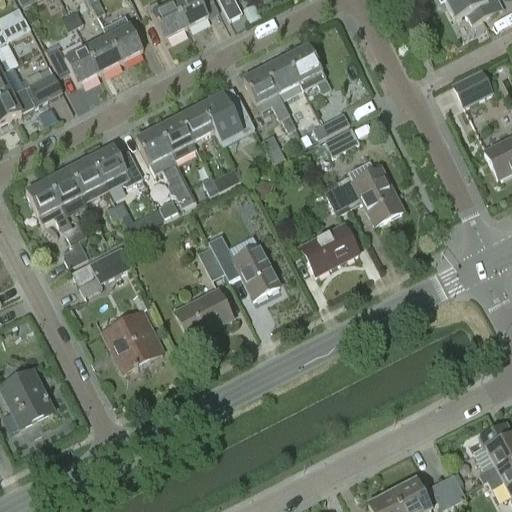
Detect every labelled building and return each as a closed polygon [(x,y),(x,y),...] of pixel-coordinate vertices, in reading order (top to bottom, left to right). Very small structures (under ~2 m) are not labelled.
[(84,0),(85,0),(85,1),(97,23),(105,19),(98,5),(99,5),(96,0),(84,0)] [(174,11),(186,35),(209,23),(202,12),(213,7),(209,0),(167,0),(173,11),(174,11)] [(215,0),(229,26),(241,19),(238,14),(231,0),(215,0)] [(488,0),(447,0),(459,23),(471,16),(477,28),(507,12),(500,0),(489,0),(488,0)] [(174,11),(173,11),(161,17),(156,7),(146,12),(165,47),(186,35),(174,11)] [(0,36),(0,37),(24,25),(18,14),(0,23),(0,36)] [(68,20),(75,34),(83,30),(77,16),(68,20)] [(75,34),(68,20),(61,24),(67,38),(75,34)] [(108,44),(121,69),(143,58),(130,33),(125,23),(102,34),(108,44)] [(24,25),(0,37),(7,49),(31,36),(24,25)] [(108,44),(87,55),(100,81),(121,69),(108,44)] [(9,48),(0,52),(0,53),(8,72),(18,68),(9,48)] [(309,53),(287,64),(300,88),(299,89),(302,96),(316,89),(322,100),(331,95),(326,84),(309,53)] [(100,81),(87,55),(65,66),(59,54),(47,60),(59,83),(70,77),(78,92),(100,81)] [(300,88),(287,64),(265,76),(287,117),(288,110),(285,108),(280,99),(299,89),(300,88)] [(0,78),(0,79),(0,80),(9,75),(4,65),(0,67),(0,78)] [(480,75),(450,91),(463,115),(493,99),(480,75)] [(287,117),(265,76),(244,87),(256,111),(260,118),(271,113),(279,127),(281,126),(288,138),(296,134),(287,117)] [(29,91),(42,84),(38,77),(25,84),(29,91)] [(0,105),(11,100),(0,80),(0,79),(0,78),(0,105)] [(52,79),(42,84),(29,91),(39,111),(62,99),(52,79)] [(11,100),(0,105),(0,130),(39,111),(29,91),(11,100)] [(202,113),(215,138),(218,145),(239,134),(242,139),(253,132),(237,102),(227,108),(223,101),(202,113)] [(215,138),(202,113),(180,124),(193,149),(215,138)] [(321,130),(327,141),(349,130),(343,119),(321,130)] [(180,124),(158,135),(175,167),(196,156),(193,149),(180,124)] [(327,141),(321,130),(312,135),(313,137),(300,143),(305,152),(327,141)] [(351,134),(323,148),(326,153),(331,163),(359,149),(351,134)] [(175,167),(158,135),(136,147),(149,172),(154,181),(161,177),(168,190),(166,194),(170,201),(174,202),(181,215),(196,208),(187,191),(187,190),(180,176),(175,167)] [(272,141),(260,147),(273,171),(285,164),(272,141)] [(511,142),(482,158),(496,186),(511,178),(511,142)] [(91,165),(108,197),(121,190),(122,192),(125,193),(131,190),(142,184),(129,159),(118,164),(113,154),(91,165)] [(108,197),(91,165),(70,176),(87,208),(108,197)] [(336,189),(350,215),(362,209),(374,232),(403,217),(380,174),(353,189),(349,182),(336,189)] [(240,187),(236,178),(235,178),(233,175),(212,186),(219,198),(240,187)] [(87,208),(70,176),(48,188),(61,212),(81,202),(85,209),(87,208)] [(61,212),(48,188),(26,199),(38,224),(42,230),(54,225),(61,238),(63,237),(72,254),(62,259),(69,274),(88,265),(79,246),(78,246),(71,233),(61,212)] [(350,215),(336,189),(324,195),(337,221),(350,215)] [(122,207),(115,211),(122,225),(125,230),(132,227),(122,207)] [(160,213),(157,214),(164,225),(178,218),(172,207),(169,208),(167,208),(161,211),(160,213)] [(122,225),(115,211),(106,215),(113,230),(122,225)] [(78,246),(79,246),(86,242),(79,229),(71,233),(78,246)] [(343,232),(301,254),(316,282),(358,260),(343,232)] [(259,253),(234,266),(221,242),(208,248),(211,253),(225,279),(229,288),(240,282),(253,305),(280,291),(259,253)] [(97,283),(100,289),(131,274),(120,253),(71,278),(78,292),(97,283)] [(225,279),(211,253),(199,260),(213,285),(225,279)] [(97,283),(78,292),(84,304),(103,295),(100,289),(97,283)] [(219,296),(176,318),(191,346),(233,323),(219,296)] [(141,321),(103,340),(124,381),(164,360),(150,334),(158,330),(151,317),(153,316),(144,299),(132,305),(141,321)] [(33,378),(0,394),(13,419),(3,424),(10,438),(20,433),(21,434),(53,418),(33,378)] [(483,488),(511,472),(511,441),(504,446),(497,434),(479,443),(483,451),(473,457),(483,476),(478,479),(483,488)] [(511,503),(511,472),(483,488),(483,489),(487,487),(491,495),(503,489),(511,504),(511,503)] [(452,480),(442,486),(455,510),(466,504),(452,480)] [(391,498),(397,511),(427,511),(415,486),(391,498)] [(451,511),(455,510),(442,486),(428,494),(438,511),(451,511)] [(397,511),(391,498),(367,511),(397,511)]
